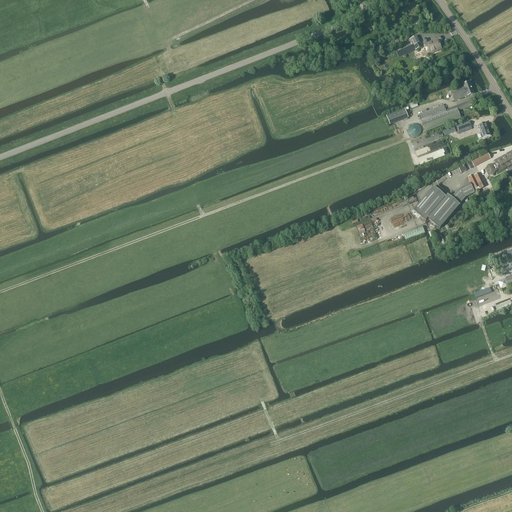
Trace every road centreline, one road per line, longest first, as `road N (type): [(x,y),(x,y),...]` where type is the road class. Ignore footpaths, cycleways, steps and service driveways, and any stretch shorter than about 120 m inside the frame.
road 1 (track): [(493,87),(415,112),(403,126),(407,142),(0,293)]
road 2 (unclassified): [(0,157),(328,30),(377,0)]
road 3 (track): [(278,441),(496,360)]
road 4 (tertiary): [(511,113),(439,0)]
road 5 (track): [(0,391),(42,511)]
